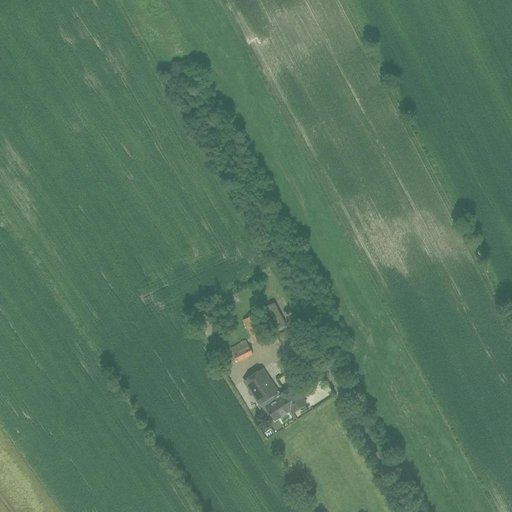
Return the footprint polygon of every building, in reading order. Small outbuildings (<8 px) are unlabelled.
[(263,309),(274,330),(287,323),(276,302),(263,309)] [(255,344),(269,336),(257,313),(243,321),(255,344)] [(303,345),(293,327),(277,336),(287,354),(303,345)] [(238,363),(254,355),(246,340),(230,348),(238,363)] [(275,420),(290,411),(290,410),(291,410),(283,397),(282,398),(282,397),(280,395),(263,369),(244,381),(260,404),(268,399),(271,405),(267,408),(275,420)] [(291,410),(290,410),(292,413),(300,409),(301,409),(305,406),(305,405),(306,404),(294,386),(280,395),(282,397),(282,398),(283,397),(291,410)]
